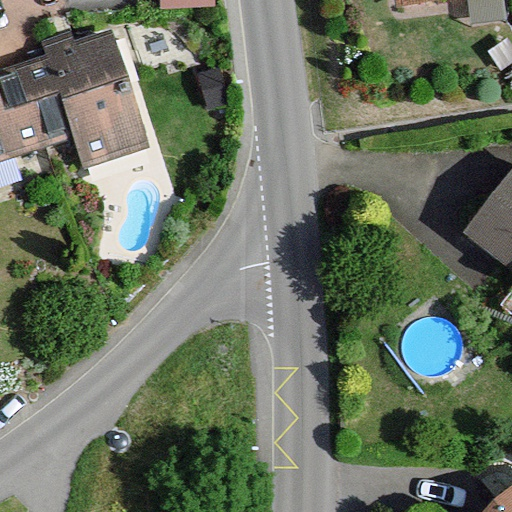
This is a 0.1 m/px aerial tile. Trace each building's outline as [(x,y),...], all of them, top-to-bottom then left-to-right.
[(391,0),(394,12),(468,0),(391,0)] [(46,61),(18,69),(42,149),(73,138),(83,169),(149,149),(110,32),(74,41),(71,35),(41,44),(46,61)] [(0,163),(42,149),(18,69),(0,74),(0,163)] [(511,174),(465,240),(511,273),(511,174)] [(511,511),(511,491),(487,511),(511,511)]
